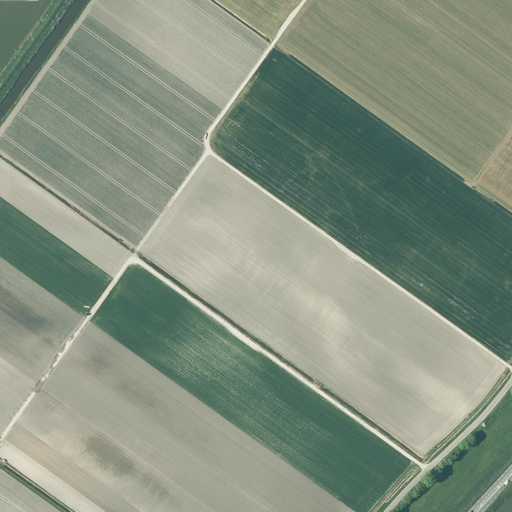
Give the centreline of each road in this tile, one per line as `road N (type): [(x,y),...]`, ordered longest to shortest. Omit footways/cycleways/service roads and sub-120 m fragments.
road 1 (track): [(427,470),(127,255),(0,433)]
road 2 (track): [(511,370),(205,151)]
road 3 (track): [(205,151),(206,135),(305,0)]
road 4 (unclassified): [(388,511),(511,378)]
